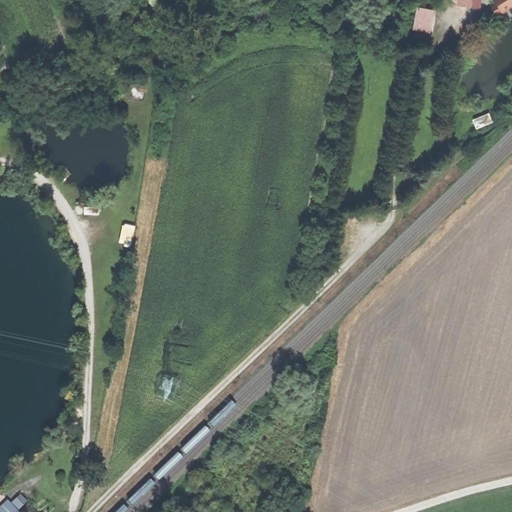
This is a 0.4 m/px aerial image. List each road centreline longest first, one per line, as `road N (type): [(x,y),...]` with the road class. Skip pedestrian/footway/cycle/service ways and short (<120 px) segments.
road 1 (track): [(92,511),(383,232),(411,70),(448,31)]
road 2 (track): [(75,511),(87,437),(86,278),(58,203),(0,156)]
